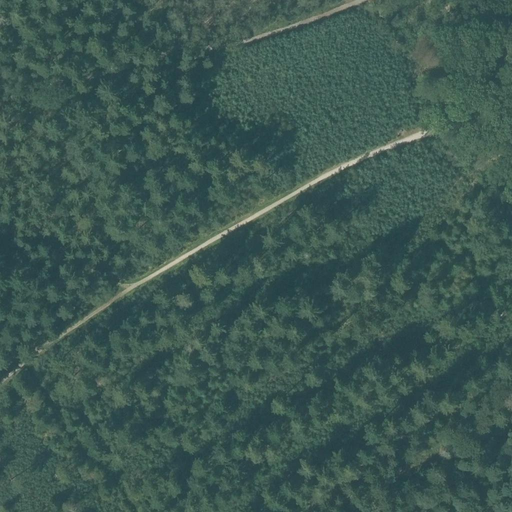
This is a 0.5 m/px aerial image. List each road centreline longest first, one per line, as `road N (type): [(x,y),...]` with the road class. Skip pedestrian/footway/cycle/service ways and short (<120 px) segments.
road 1 (unknown): [(360,0),(260,39),(0,96)]
road 2 (track): [(126,290),(328,172),(420,133)]
road 3 (track): [(511,329),(476,381),(309,511)]
road 4 (track): [(0,381),(126,290)]
road 5 (track): [(126,290),(0,232)]
road 6 (track): [(511,113),(445,0)]
